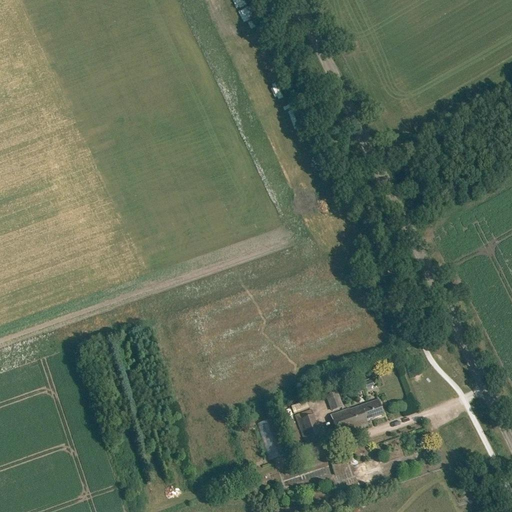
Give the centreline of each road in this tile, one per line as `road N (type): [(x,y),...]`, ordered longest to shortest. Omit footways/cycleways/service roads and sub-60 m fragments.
road 1 (tertiary): [(511,438),(297,0)]
road 2 (track): [(487,389),(150,511)]
